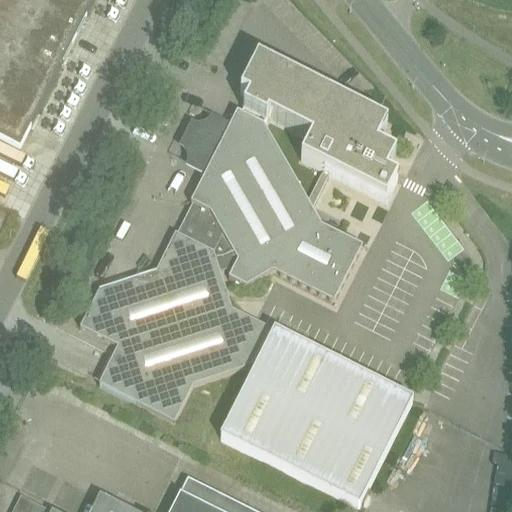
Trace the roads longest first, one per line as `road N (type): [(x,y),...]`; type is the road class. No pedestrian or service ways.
road 1 (unclassified): [(0,304),(151,0)]
road 2 (tertiary): [(468,119),(362,0)]
